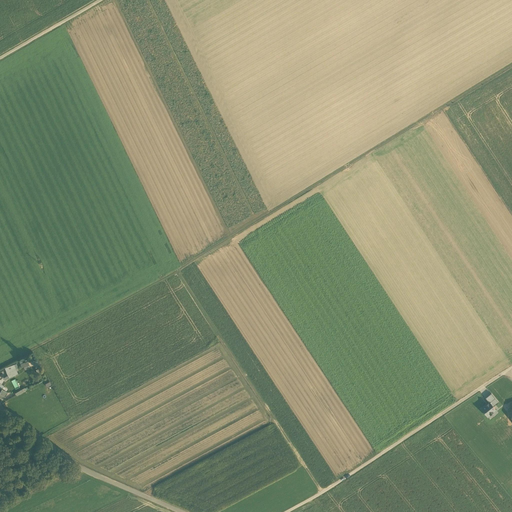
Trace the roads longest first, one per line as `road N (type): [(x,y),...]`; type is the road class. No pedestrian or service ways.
road 1 (track): [(0,367),(176,270),(511,64)]
road 2 (unclassified): [(286,511),(511,367)]
road 3 (track): [(176,270),(321,492)]
road 4 (unclassified): [(0,409),(68,461),(181,511)]
